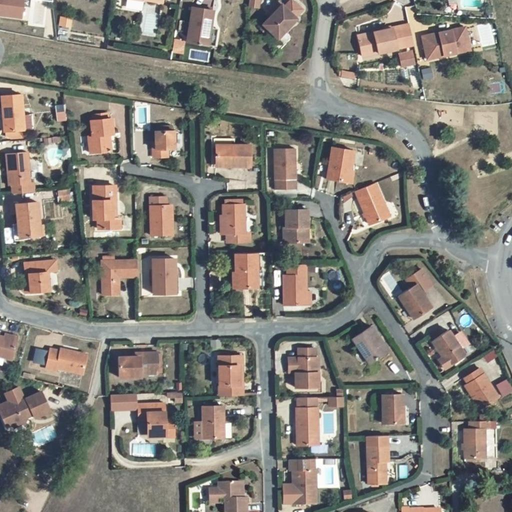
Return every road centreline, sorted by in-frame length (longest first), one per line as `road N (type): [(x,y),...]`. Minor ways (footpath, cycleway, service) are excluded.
road 1 (residential): [(435,240),(437,197),(416,137),(398,122),(320,94),(326,0)]
road 2 (residential): [(363,293),(427,378),(427,476),(334,511)]
road 3 (residential): [(138,175),(197,185),(204,332)]
road 4 (residential): [(38,511),(95,391),(107,333)]
